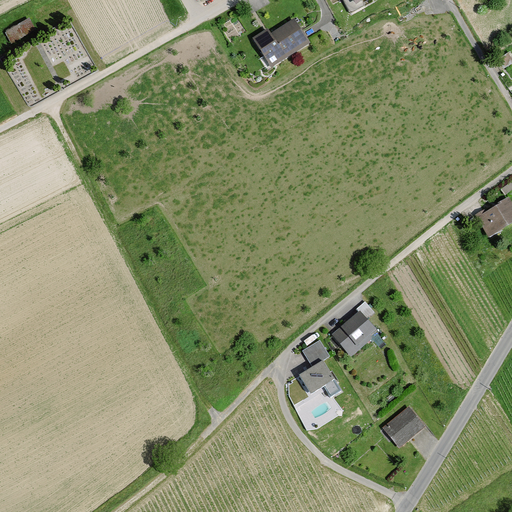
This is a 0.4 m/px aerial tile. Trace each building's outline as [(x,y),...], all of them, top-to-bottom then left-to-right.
[(347,0),(354,11),(372,0),(347,0)] [(32,16),(17,21),(20,32),(35,28),(32,16)] [(308,48),(291,23),(270,37),(267,32),(250,41),(268,72),(308,48)] [(485,211),(475,217),(490,242),(511,229),(511,205),(510,201),(487,214),(485,211)] [(379,335),(358,313),(331,337),(350,359),(379,335)] [(329,359),(318,343),(302,352),(311,369),(298,378),(310,396),(334,382),(323,364),(329,359)] [(424,429),(405,409),(381,430),(398,451),(424,429)]
